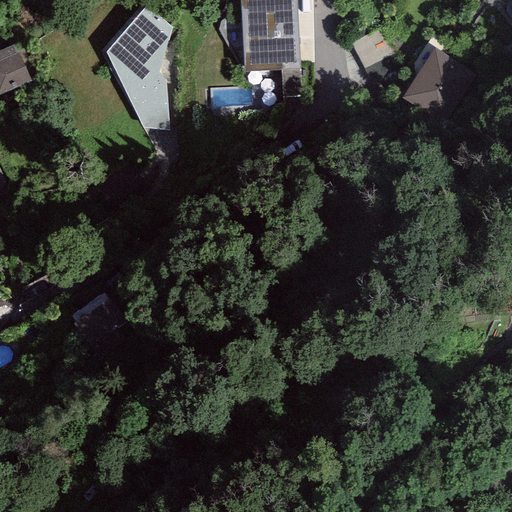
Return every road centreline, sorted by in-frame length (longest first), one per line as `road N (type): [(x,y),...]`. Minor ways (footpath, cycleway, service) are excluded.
road 1 (residential): [(329,0),(336,115),(207,205),(0,330)]
road 2 (residential): [(511,333),(372,511)]
